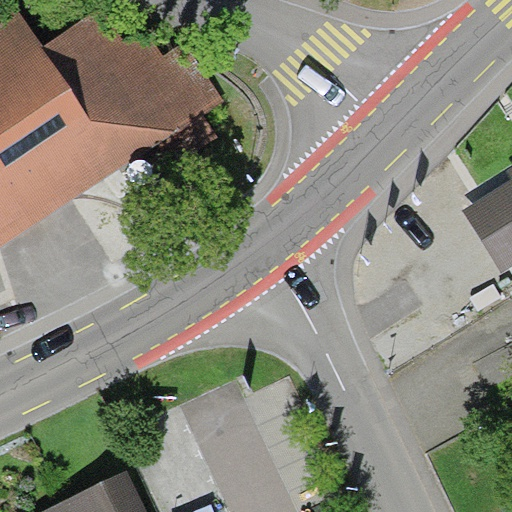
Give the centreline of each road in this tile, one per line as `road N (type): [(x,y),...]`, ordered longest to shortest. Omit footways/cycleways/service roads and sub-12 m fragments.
road 1 (secondary): [(266,244),(0,400)]
road 2 (residential): [(266,244),(396,511)]
road 3 (residential): [(384,137),(312,63),(177,0)]
road 4 (secondary): [(511,15),(384,137)]
road 5 (secondary): [(384,137),(266,244)]
